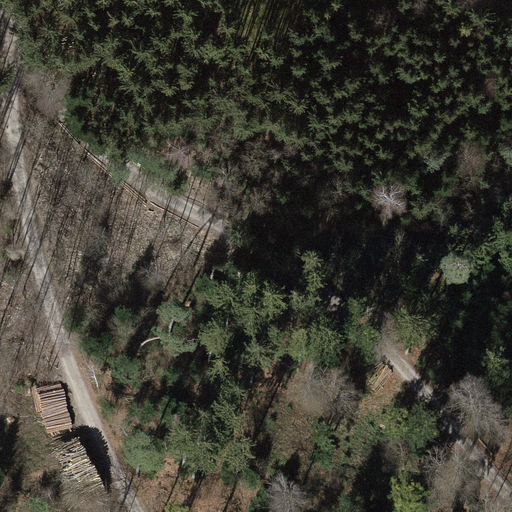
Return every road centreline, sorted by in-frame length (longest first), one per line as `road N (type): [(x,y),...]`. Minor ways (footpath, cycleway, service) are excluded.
road 1 (track): [(511,497),(358,321),(240,240),(152,192),(7,85)]
road 2 (track): [(137,511),(58,332),(35,251),(7,85)]
